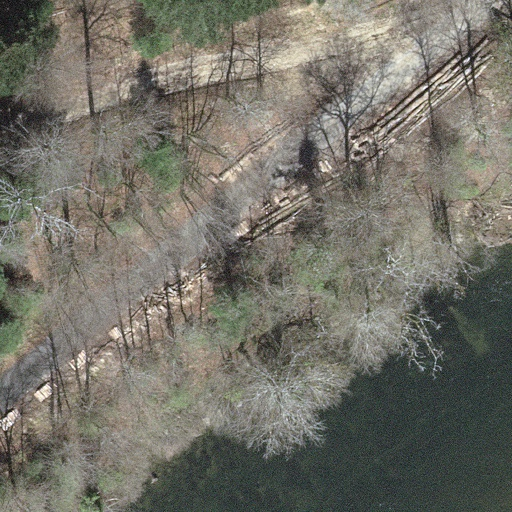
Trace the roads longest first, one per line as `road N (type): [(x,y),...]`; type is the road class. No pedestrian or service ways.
road 1 (unclassified): [(456,0),(0,392)]
road 2 (track): [(433,19),(89,90),(0,118)]
